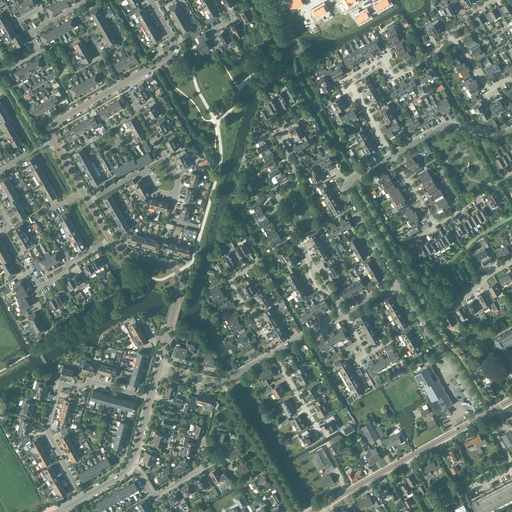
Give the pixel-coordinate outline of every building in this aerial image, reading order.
[(26,10),(31,7),(26,0),(23,0),(25,1),(22,3),(26,10)] [(61,0),(56,3),(60,10),(65,8),(61,0)] [(131,8),(132,11),(139,7),(138,4),(140,3),(138,0),(134,0),(129,3),(132,8),(131,8)] [(202,10),(212,4),(210,0),(208,0),(203,3),(200,5),(202,7),(199,9),(200,11),(202,10)] [(230,0),(225,3),(228,8),(233,5),(234,8),(240,4),(238,1),(235,4),(232,0),(230,0)] [(301,0),(294,0),(291,2),(295,9),(304,4),(301,0)] [(349,0),(342,0),(344,3),(342,4),(345,10),(348,8),(347,7),(352,4),(349,0)] [(381,0),(381,1),(375,4),(379,11),(389,6),(385,0),(381,0)] [(451,2),(448,3),(449,6),(453,13),(454,14),(458,12),(457,10),(459,8),(461,7),(457,0),(453,0),(451,1),(451,2)] [(18,1),(16,2),(21,13),(26,10),(22,3),(19,4),(18,1)] [(171,12),(179,8),(176,4),(177,3),(176,1),(173,2),(174,4),(169,7),(171,12)] [(21,13),(16,2),(13,3),(14,4),(13,5),(12,6),(12,7),(12,8),(10,10),(13,14),(15,13),(17,15),(21,13)] [(449,6),(448,3),(447,2),(440,6),(441,7),(439,9),(440,10),(443,15),(445,14),(448,13),(449,15),(453,13),(449,6)] [(56,3),(51,6),(56,13),(60,10),(56,3)] [(95,8),(90,11),(92,16),(100,11),(97,7),(98,6),(97,4),(94,6),(95,8)] [(205,14),(208,13),(215,8),(212,4),(202,10),(205,14)] [(510,12),(505,4),(502,6),(502,7),(499,8),(504,16),(503,16),(504,17),(507,16),(507,14),(510,12)] [(323,5),(314,11),(318,18),(324,14),(325,17),(331,14),(329,11),(327,12),(323,5)] [(56,13),(51,6),(47,8),(46,7),(44,9),(46,12),(48,10),(51,16),(56,13)] [(135,13),(137,18),(148,12),(147,10),(144,11),(143,8),(141,10),(139,7),(132,11),(134,14),(135,13)] [(243,7),(237,11),(239,15),(241,14),(246,23),(254,19),(248,9),(245,11),(243,7)] [(504,16),(499,8),(498,7),(496,8),(492,10),(496,18),(500,16),(500,18),(503,16),(504,16)] [(174,17),(181,13),(179,8),(171,12),(174,17)] [(208,13),(211,17),(207,19),(208,22),(217,18),(215,15),(218,13),(215,8),(208,13)] [(358,11),(353,14),(355,17),(357,15),(361,22),(370,17),(366,10),(360,13),(358,11)] [(489,12),(486,14),(490,21),(491,23),(494,21),(493,20),(496,18),(492,10),(489,12)] [(102,16),(100,11),(92,16),(95,20),(102,16)] [(137,18),(140,22),(148,17),(146,15),(149,13),(148,12),(137,18)] [(490,21),(486,14),(485,12),(482,14),(479,15),(483,24),(486,22),(487,23),(490,21)] [(177,22),(184,18),(181,13),(174,17),(177,22)] [(340,27),(337,23),(341,21),(338,15),(329,21),(330,23),(323,27),(327,33),(331,31),(332,32),(340,27)] [(479,15),(475,17),(475,18),(472,19),(476,27),(477,28),(480,27),(480,25),(483,24),(479,15)] [(105,21),(102,16),(95,20),(98,25),(105,21)] [(437,33),(441,31),(440,29),(443,27),(442,27),(445,25),(439,16),(437,18),(437,19),(431,22),(433,26),(437,33)] [(0,26),(8,21),(6,17),(0,19),(0,26)] [(140,22),(142,27),(153,20),(152,19),(150,20),(148,17),(140,22)] [(77,23),(74,18),(69,20),(73,28),(78,25),(78,26),(81,25),(79,22),(77,23)] [(184,18),(177,22),(179,26),(187,22),(184,18)] [(68,30),(73,28),(69,20),(64,23),(68,30)] [(142,27),(145,31),(153,26),(151,23),(154,22),(153,20),(142,27)] [(0,28),(2,28),(4,30),(11,26),(8,21),(0,26),(0,28)] [(98,25),(100,30),(108,25),(105,21),(98,25)] [(187,22),(179,26),(182,31),(189,27),(187,22)] [(64,23),(59,26),(64,33),(68,30),(64,23)] [(397,33),(400,31),(396,25),(395,25),(393,23),(387,27),(388,29),(388,30),(389,32),(387,33),(389,37),(396,33),(397,33)] [(231,28),(237,38),(244,34),(245,37),(248,36),(244,28),(241,30),(238,24),(231,28)] [(100,30),(103,34),(110,30),(108,25),(100,30)] [(2,34),(3,37),(14,31),(11,26),(4,30),(5,33),(2,34)] [(59,26),(55,28),(59,36),(64,33),(59,26)] [(145,31),(147,35),(158,29),(157,28),(155,29),(153,26),(145,31)] [(433,26),(427,30),(427,29),(424,30),(428,37),(430,35),(430,36),(433,35),(434,37),(438,34),(437,33),(433,26)] [(182,31),(185,36),(190,33),(191,35),(194,33),(193,31),(192,32),(189,27),(182,31)] [(54,38),(59,36),(55,28),(50,31),(54,38)] [(147,35),(150,40),(149,40),(152,46),(157,43),(155,40),(160,38),(156,32),(159,31),(158,29),(147,35)] [(113,35),(110,30),(103,34),(106,39),(113,35)] [(217,35),(223,45),(230,41),(231,43),(230,44),(233,48),(237,45),(231,34),(228,36),(225,30),(217,35)] [(16,35),(14,31),(3,37),(4,39),(8,37),(9,39),(16,35)] [(50,41),(54,38),(50,31),(45,34),(50,41)] [(462,39),(464,43),(472,38),(470,35),(472,34),(470,31),(461,36),(462,39)] [(13,40),(15,42),(22,38),(19,33),(16,35),(9,39),(10,42),(13,40)] [(198,38),(200,42),(208,38),(205,33),(200,36),(199,33),(193,36),(195,39),(198,38)] [(396,33),(389,37),(388,38),(390,42),(392,41),(393,43),(394,43),(395,45),(402,41),(404,40),(403,37),(400,39),(396,33)] [(45,45),(45,44),(50,41),(45,34),(40,37),(43,42),(41,43),(43,46),(45,45)] [(106,39),(108,44),(116,39),(113,35),(106,39)] [(22,38),(15,42),(17,47),(14,49),(15,52),(21,49),(20,46),(25,43),(22,38)] [(208,38),(200,42),(195,45),(198,50),(200,49),(207,44),(206,42),(209,40),(208,38)] [(379,46),(381,44),(377,38),(370,42),(375,51),(378,50),(379,53),(382,51),(379,46)] [(470,48),(477,43),(475,41),(474,41),(472,38),(464,43),(466,46),(468,49),(470,48)] [(116,39),(108,44),(111,49),(116,46),(118,48),(121,46),(119,44),(118,44),(116,39)] [(75,40),(69,43),(72,48),(76,45),(77,49),(85,45),(82,40),(77,43),(75,40)] [(402,41),(395,45),(397,47),(396,48),(397,50),(396,51),(398,55),(399,55),(399,54),(406,51),(407,50),(408,49),(403,44),(402,41)] [(370,42),(365,45),(372,57),(374,56),(372,53),(375,51),(370,42)] [(477,43),(470,48),(471,50),(473,54),(481,49),(479,46),(480,46),(479,42),(477,43)] [(210,49),(207,44),(200,49),(203,53),(199,55),(201,58),(210,53),(208,50),(210,49)] [(76,53),(77,55),(87,49),(85,45),(77,49),(79,51),(76,53)] [(372,57),(365,45),(360,48),(365,57),(368,55),(369,58),(372,57)] [(129,56),(133,63),(138,60),(135,55),(138,54),(134,48),(131,50),(134,53),(129,56)] [(355,51),(362,63),(364,62),(362,59),(365,57),(360,48),(355,51)] [(81,56),(83,58),(90,54),(87,49),(77,55),(78,57),(81,56)] [(473,54),(475,57),(477,60),(486,55),(484,52),(483,53),(481,49),(473,54)] [(399,54),(399,55),(402,59),(403,57),(405,60),(405,59),(407,62),(413,58),(412,56),(411,56),(407,50),(406,51),(399,54)] [(350,54),(352,56),(355,63),(356,62),(358,61),(360,64),(362,63),(355,51),(350,54)] [(83,58),(85,63),(82,65),(83,68),(89,64),(88,62),(93,59),(90,54),(83,58)] [(123,55),(129,66),(133,63),(129,56),(126,57),(125,54),(123,55)] [(350,54),(344,57),(344,58),(343,58),(343,59),(343,60),(344,60),(349,69),(354,66),(353,64),(355,63),(352,56),(350,54)] [(120,61),(124,69),(129,66),(123,55),(120,57),(122,60),(120,61)] [(36,60),(40,68),(45,65),(47,69),(50,67),(47,61),(44,63),(41,57),(36,60)] [(460,71),(460,70),(467,67),(467,66),(464,62),(462,63),(461,61),(461,62),(459,59),(454,62),(453,63),(454,66),(455,65),(459,71),(460,71)] [(40,68),(36,60),(32,63),(37,73),(40,72),(38,69),(40,68)] [(120,61),(115,64),(113,60),(110,62),(113,68),(116,66),(119,71),(124,69),(120,61)] [(334,66),(335,69),(340,77),(345,74),(342,68),(344,67),(341,62),(334,66)] [(491,64),(493,67),(496,73),(499,72),(501,74),(505,71),(503,67),(500,68),(497,63),(497,62),(496,62),(495,62),(491,64)] [(37,73),(32,63),(27,66),(31,73),(34,71),(35,75),(37,73)] [(491,64),(484,69),(490,80),(495,77),(494,75),(496,73),(493,67),(491,64)] [(511,75),(511,65),(509,66),(507,64),(506,65),(503,67),(505,71),(508,70),(511,76),(511,75)] [(31,73),(27,66),(22,68),(28,79),(30,78),(28,74),(31,73)] [(464,80),(470,76),(469,74),(470,73),(468,71),(470,70),(468,66),(467,66),(467,67),(460,70),(460,71),(463,77),(462,77),(464,80)] [(424,73),(427,80),(430,78),(431,79),(432,79),(432,80),(433,80),(434,79),(437,78),(430,67),(426,69),(427,72),(424,73)] [(17,71),(22,78),(23,81),(28,79),(22,68),(17,71)] [(332,74),(335,80),(340,77),(335,69),(333,71),(331,68),(326,71),(329,76),(332,74)] [(22,78),(17,71),(13,74),(16,79),(13,81),(16,86),(19,85),(17,81),(22,78)] [(98,73),(93,76),(97,83),(102,80),(99,75),(101,74),(99,71),(97,72),(98,73)] [(319,75),(325,86),(330,83),(327,77),(329,76),(326,71),(319,75)] [(427,80),(424,73),(421,75),(420,73),(415,75),(420,84),(422,87),(425,85),(426,83),(425,81),(427,80)] [(420,84),(415,75),(410,78),(412,80),(409,82),(412,88),(420,84)] [(97,83),(93,76),(88,79),(92,86),(97,83)] [(366,88),(372,84),(368,76),(359,81),(362,86),(364,85),(366,88)] [(470,88),(476,84),(478,83),(475,79),(473,80),(472,78),(470,76),(464,80),(465,82),(466,82),(470,88)] [(84,81),(88,89),(92,86),(88,79),(84,81)] [(402,82),(408,91),(409,94),(414,91),(412,88),(409,82),(406,83),(405,80),(402,82)] [(79,84),(83,91),(88,89),(84,81),(79,84)] [(139,97),(149,91),(144,82),(137,86),(139,90),(137,92),(139,97)] [(408,91),(402,82),(400,83),(402,86),(399,88),(404,96),(409,94),(408,91)] [(331,85),(330,83),(325,86),(322,87),(325,92),(330,89),(332,92),(336,89),(334,84),(331,85)] [(83,91),(79,84),(74,87),(78,94),(83,91)] [(372,84),(366,88),(367,90),(364,92),(366,94),(375,89),(372,84)] [(470,88),(468,89),(472,95),(471,95),(472,98),(479,94),(477,92),(478,92),(477,89),(479,88),(476,84),(470,88)] [(399,88),(396,89),(395,86),(392,87),(399,99),(404,96),(399,88)] [(74,87),(70,89),(69,88),(67,90),(68,93),(70,91),(74,97),(78,94),(74,87)] [(375,89),(366,94),(367,96),(370,95),(371,97),(380,92),(378,87),(375,89)] [(55,105),(60,102),(58,98),(62,96),(58,88),(53,90),(55,93),(50,95),(51,97),(55,105)] [(149,91),(139,97),(142,102),(146,99),(147,102),(154,99),(149,91)] [(279,94),(280,97),(284,103),(285,102),(289,100),(288,100),(292,98),(294,102),(297,100),(291,91),(285,94),(283,91),(279,94)] [(371,104),(383,97),(380,92),(371,97),(373,100),(370,102),(371,104)] [(45,97),(51,107),(55,105),(51,97),(49,99),(47,96),(45,97)] [(51,107),(45,97),(43,98),(44,101),(42,103),(46,110),(51,107)] [(285,102),(284,103),(280,97),(276,100),(274,98),(269,100),(270,102),(271,102),(275,109),(280,107),(279,105),(282,104),(285,109),(288,107),(285,102)] [(343,102),(340,97),(334,100),(333,98),(328,100),(331,105),(333,104),(335,107),(343,102)] [(386,102),(383,97),(371,104),(373,106),(376,105),(377,107),(386,102)] [(446,98),(441,101),(448,112),(450,111),(449,108),(451,107),(446,98)] [(119,100),(114,103),(118,111),(123,108),(123,107),(126,106),(122,100),(120,101),(119,100)] [(149,113),(156,109),(154,104),(156,103),(155,100),(148,104),(150,106),(146,108),(149,113)] [(474,115),(479,112),(485,109),(483,106),(485,105),(483,100),(478,103),(479,105),(471,110),(474,115)] [(501,113),(503,112),(508,109),(505,104),(503,106),(500,100),(495,103),(501,113)] [(35,102),(41,113),(46,110),(42,103),(39,104),(37,101),(35,102)] [(448,112),(441,101),(436,103),(438,106),(441,112),(444,111),(446,114),(448,112)] [(35,102),(33,104),(35,107),(30,110),(36,121),(39,119),(37,115),(41,113),(35,102)] [(271,102),(270,102),(266,105),(268,108),(261,111),(266,120),(269,118),(268,115),(271,113),(271,114),(276,111),(275,109),(271,102)] [(343,102),(335,107),(336,109),(334,111),(337,116),(341,113),(340,111),(346,107),(343,102)] [(118,111),(114,103),(109,106),(113,113),(118,111)] [(384,117),(392,112),(390,109),(393,108),(390,103),(385,106),(387,108),(381,112),(384,117)] [(501,113),(495,103),(489,106),(491,109),(489,110),(490,113),(493,118),(501,113)] [(113,113),(109,106),(104,109),(108,116),(113,113)] [(351,111),(348,112),(351,117),(351,118),(353,120),(358,118),(355,112),(357,110),(355,106),(350,108),(351,111)] [(433,109),(438,118),(440,117),(439,114),(441,112),(438,106),(433,109)] [(156,116),(157,119),(163,115),(159,108),(156,109),(149,113),(152,118),(156,116)] [(108,116),(104,109),(99,112),(100,113),(103,119),(108,116)] [(420,116),(425,125),(430,122),(429,119),(431,118),(428,112),(426,109),(423,111),(424,114),(420,116)] [(438,118),(433,109),(428,112),(431,118),(434,116),(436,119),(438,118)] [(479,112),(484,120),(487,118),(488,121),(493,118),(490,113),(488,114),(485,109),(479,112)] [(343,122),(351,118),(351,117),(348,112),(343,115),(341,113),(337,116),(338,118),(339,121),(342,119),(343,122)] [(392,112),(384,117),(387,122),(392,119),(394,121),(398,118),(397,116),(396,113),(393,115),(392,112)] [(8,119),(10,118),(7,113),(0,117),(2,122),(3,122),(8,119)] [(425,125),(420,116),(419,113),(411,118),(416,127),(419,125),(420,127),(425,125)] [(89,119),(93,127),(95,129),(102,125),(100,121),(97,115),(94,116),(89,119)] [(135,117),(127,121),(125,123),(128,128),(130,126),(138,122),(135,117)] [(159,130),(168,125),(164,117),(158,121),(160,123),(156,125),(159,130)] [(394,135),(399,132),(397,129),(401,127),(399,125),(401,123),(401,122),(398,118),(394,121),(395,124),(390,127),(392,132),(393,132),(394,135)] [(416,127),(411,118),(406,121),(410,127),(407,129),(410,133),(415,131),(414,128),(416,127)] [(11,124),(8,119),(3,122),(2,122),(1,123),(4,128),(11,124)] [(93,127),(89,119),(84,122),(88,129),(93,127)] [(297,126),(291,129),(294,134),(302,130),(300,127),(303,126),(300,121),(295,123),(297,126)] [(88,129),(84,122),(79,125),(83,132),(88,129)] [(133,131),(141,127),(138,122),(130,126),(133,131)] [(14,128),(11,124),(4,128),(6,133),(14,128)] [(83,132),(79,125),(74,128),(78,135),(83,132)] [(173,132),(168,125),(159,130),(161,135),(165,133),(167,136),(173,132)] [(356,139),(359,138),(365,134),(364,132),(366,130),(363,125),(358,128),(360,131),(354,134),(354,135),(354,136),(356,139)] [(392,132),(390,127),(387,128),(386,126),(381,129),(383,133),(386,132),(389,138),(394,135),(393,132),(392,132)] [(136,136),(143,132),(141,127),(133,131),(136,136)] [(9,137),(16,133),(14,128),(6,133),(9,137)] [(69,130),(73,138),(74,140),(79,137),(78,135),(74,128),(69,130)] [(304,139),(309,136),(304,129),(302,130),(294,134),(297,140),(303,136),(304,139)] [(74,140),(73,138),(69,130),(64,133),(69,143),(74,140)] [(143,132),(136,136),(133,137),(136,143),(146,137),(143,132)] [(12,142),(19,138),(16,133),(9,137),(12,142)] [(169,140),(165,142),(168,147),(178,141),(174,134),(168,137),(169,140)] [(359,138),(356,139),(359,144),(361,143),(371,138),(369,135),(367,137),(365,134),(359,138)] [(269,147),(268,146),(266,143),(264,140),(268,138),(266,135),(257,140),(256,139),(254,140),(253,141),(254,143),(256,144),(258,143),(260,146),(257,148),(260,153),(263,151),(269,147)] [(300,144),(302,148),(303,150),(309,146),(310,149),(314,146),(309,136),(304,139),(305,141),(300,144)] [(19,138),(12,142),(14,147),(22,143),(19,138)] [(364,148),(371,144),(369,141),(372,140),(371,138),(361,143),(364,148)] [(178,141),(168,147),(171,152),(175,150),(176,152),(182,149),(178,141)] [(268,146),(269,147),(263,151),(266,156),(263,157),(266,162),(274,157),(274,158),(275,157),(273,152),(271,153),(269,149),(275,146),(273,143),(268,146)] [(303,150),(302,148),(300,144),(297,146),(296,143),(291,146),(293,151),(296,149),(299,155),(304,152),(303,150)] [(364,148),(362,149),(365,156),(367,156),(377,150),(375,146),(372,147),(371,144),(364,148)] [(75,153),(78,157),(86,153),(83,148),(75,153)] [(144,155),(148,162),(153,160),(150,154),(152,152),(150,150),(148,151),(149,152),(144,155)] [(179,163),(189,157),(185,150),(179,153),(180,156),(176,158),(179,163)] [(331,152),(323,157),(329,167),(334,164),(331,158),(333,157),(331,152)] [(410,167),(409,166),(416,163),(416,162),(414,159),(416,158),(413,152),(406,157),(407,160),(406,160),(408,162),(406,163),(408,167),(410,167)] [(86,153),(78,157),(81,162),(88,158),(86,153)] [(506,154),(505,154),(501,156),(506,165),(511,162),(510,160),(509,160),(506,154)] [(148,162),(144,155),(139,158),(143,165),(148,162)] [(27,167),(30,166),(37,161),(34,156),(27,161),(29,164),(26,165),(27,167)] [(506,165),(501,156),(496,159),(501,168),(506,165)] [(189,157),(179,163),(182,168),(186,166),(187,168),(193,165),(189,157)] [(269,166),(272,171),(278,168),(279,169),(284,166),(282,163),(277,166),(275,163),(276,162),(274,158),(274,157),(266,162),(264,163),(267,167),(269,166)] [(329,167),(323,157),(320,158),(315,161),(318,166),(321,164),(324,170),(329,167)] [(88,158),(81,162),(84,167),(91,163),(88,158)] [(135,160),(134,158),(129,161),(133,168),(137,166),(138,166),(135,160)] [(138,166),(137,166),(139,168),(143,165),(139,158),(135,160),(138,166)] [(37,161),(30,166),(32,171),(40,166),(37,161)] [(124,164),(128,171),(133,168),(129,161),(124,164)] [(308,174),(311,177),(313,176),(314,176),(319,173),(316,167),(318,166),(315,161),(312,163),(311,164),(312,166),(309,168),(311,172),(308,174)] [(410,167),(408,167),(410,171),(412,170),(412,171),(414,170),(415,172),(416,171),(417,174),(424,170),(422,167),(421,168),(417,162),(416,162),(416,163),(409,166),(410,167)] [(86,172),(94,167),(91,163),(84,167),(86,172)] [(119,166),(124,174),(128,171),(124,164),(119,166)] [(35,176),(43,171),(40,166),(32,171),(35,176)] [(119,166),(114,169),(119,176),(124,174),(119,166)] [(94,167),(86,172),(89,176),(96,172),(94,167)] [(204,172),(205,168),(202,167),(196,169),(195,173),(192,172),(191,178),(199,180),(201,181),(204,172)] [(272,171),(269,173),(272,177),(273,177),(275,180),(277,179),(278,182),(286,177),(285,174),(282,176),(280,173),(281,172),(279,169),(278,168),(272,171)] [(38,181),(46,176),(43,171),(35,176),(38,181)] [(92,181),(99,177),(101,175),(99,171),(96,172),(89,176),(92,181)] [(380,185),(382,183),(391,178),(388,174),(386,175),(383,171),(375,176),(380,185)] [(422,180),(430,176),(428,171),(419,176),(422,180)] [(323,174),(320,175),(319,173),(314,176),(313,176),(311,177),(314,182),(317,180),(318,182),(320,183),(321,182),(325,179),(323,174)] [(41,186),(49,181),(46,176),(38,181),(41,186)] [(430,176),(422,180),(425,185),(433,180),(430,176)] [(0,182),(3,186),(11,182),(8,177),(0,182)] [(99,177),(92,181),(94,186),(102,182),(99,177)] [(134,183),(137,188),(145,184),(142,179),(138,181),(136,177),(130,181),(132,185),(134,183)] [(193,184),(192,187),(199,189),(200,186),(197,185),(199,180),(191,178),(189,183),(193,184)] [(392,181),(391,178),(382,183),(385,188),(393,183),(396,182),(395,180),(392,181)] [(433,180),(425,185),(427,190),(436,185),(433,180)] [(44,191),(51,186),(49,181),(41,186),(44,191)] [(323,194),(330,190),(328,188),(331,186),(328,181),(319,186),(323,194)] [(13,187),(11,182),(3,186),(6,191),(13,187)] [(396,188),(393,183),(385,188),(383,189),(386,194),(388,193),(390,192),(389,192),(396,188)] [(145,184),(137,188),(135,190),(138,195),(138,194),(148,189),(145,184)] [(436,185),(427,190),(430,195),(432,194),(438,190),(438,189),(436,185)] [(46,194),(43,195),(44,197),(54,191),(51,186),(44,191),(46,194)] [(13,187),(6,191),(8,196),(16,192),(13,187)] [(199,189),(192,187),(192,190),(188,189),(186,194),(197,197),(199,189)] [(390,197),(392,196),(401,192),(398,187),(396,188),(389,192),(390,192),(388,193),(390,197)] [(432,194),(434,198),(443,193),(440,188),(438,189),(438,190),(432,194)] [(148,199),(147,196),(151,194),(148,189),(138,194),(141,199),(140,200),(144,206),(148,199)] [(323,194),(326,199),(336,193),(334,191),(331,193),(330,190),(323,194)] [(48,197),(50,201),(57,196),(54,191),(44,197),(45,199),(48,197)] [(491,194),(491,195),(492,196),(495,202),(501,198),(502,199),(504,198),(501,192),(501,191),(498,193),(498,192),(496,193),(495,191),(491,194)] [(16,192),(8,196),(11,200),(11,201),(17,197),(19,196),(16,192)] [(392,196),(395,201),(403,196),(401,192),(392,196)] [(324,200),(326,205),(336,200),(334,197),(337,196),(336,193),(326,199),(324,200)] [(434,198),(437,203),(445,198),(443,193),(434,198)] [(195,206),(197,197),(186,194),(185,200),(189,201),(188,204),(195,206)] [(104,199),(107,204),(114,199),(111,195),(104,199)] [(495,202),(492,196),(491,195),(488,197),(488,198),(488,199),(489,201),(487,202),(485,204),(489,210),(491,209),(490,208),(497,204),(495,202)] [(395,201),(397,206),(406,201),(403,196),(395,201)] [(17,197),(11,201),(11,200),(9,201),(12,206),(20,202),(17,197)] [(450,206),(445,198),(437,203),(440,208),(442,206),(444,209),(450,206)] [(109,208),(117,204),(114,199),(107,204),(109,208)] [(148,199),(144,206),(155,209),(158,200),(152,199),(152,200),(148,199)] [(406,201),(397,206),(395,207),(398,212),(409,206),(407,203),(411,201),(409,201),(408,200),(408,199),(406,201)] [(255,219),(258,217),(258,216),(264,213),(263,212),(264,212),(262,208),(261,209),(259,206),(263,203),(261,200),(252,206),(256,212),(252,213),(255,219)] [(326,205),(329,210),(341,203),(340,201),(337,203),(336,200),(326,205)] [(15,211),(22,207),(20,202),(12,206),(15,211)] [(161,211),(166,212),(169,213),(172,205),(169,204),(169,203),(163,202),(161,211)] [(341,203),(329,210),(332,215),(341,210),(340,207),(343,206),(341,203)] [(117,204),(109,208),(112,213),(119,209),(117,204)] [(181,211),(192,214),(195,206),(188,204),(187,207),(183,206),(181,211)] [(17,216),(25,211),(22,207),(15,211),(17,216)] [(410,220),(416,216),(417,216),(418,215),(416,211),(414,212),(412,210),(410,208),(404,212),(405,214),(406,214),(410,220)] [(484,208),(479,211),(484,219),(489,216),(484,208)] [(119,209),(112,213),(115,218),(122,213),(119,209)] [(268,209),(264,212),(263,212),(264,213),(258,216),(258,217),(261,221),(259,223),(262,228),(263,226),(271,222),(268,217),(266,218),(265,215),(270,212),(268,209)] [(28,216),(25,211),(17,216),(20,221),(28,216)] [(192,214),(181,211),(180,217),(184,218),(183,221),(190,222),(192,214)] [(480,222),(484,219),(479,211),(475,213),(480,222)] [(58,220),(60,222),(69,217),(66,212),(58,216),(60,219),(58,220)] [(122,213),(115,218),(117,222),(125,218),(122,213)] [(480,222),(475,213),(470,216),(475,225),(480,222)] [(416,216),(410,220),(408,220),(412,227),(411,227),(412,230),(417,227),(419,226),(418,224),(418,223),(417,221),(419,220),(417,216),(416,216)] [(470,227),(475,225),(470,216),(465,219),(466,221),(467,220),(470,227)] [(62,227),(64,226),(72,222),(69,217),(60,222),(62,227)] [(120,227),(127,223),(125,218),(117,222),(120,227)] [(346,221),(344,218),(342,219),(348,229),(353,226),(349,219),(346,221)] [(343,232),(348,229),(342,219),(340,221),(342,224),(339,225),(343,232)] [(470,227),(467,220),(466,221),(462,223),(467,232),(471,229),(470,227)] [(18,227),(13,230),(16,235),(23,230),(20,226),(24,224),(22,221),(17,224),(18,227)] [(265,231),(268,236),(277,231),(278,233),(282,230),(281,227),(275,230),(274,227),(275,226),(272,221),(271,222),(263,226),(266,231),(265,231)] [(72,222),(64,226),(62,227),(65,232),(75,227),(72,222)] [(127,223),(120,227),(123,232),(126,230),(130,228),(127,223)] [(459,236),(467,232),(462,223),(457,226),(458,228),(456,230),(459,236)] [(338,234),(343,232),(339,225),(336,227),(335,224),(333,225),(338,234)] [(338,234),(333,225),(330,226),(332,229),(329,231),(334,239),(339,236),(338,234)] [(68,238),(70,236),(77,232),(75,227),(65,232),(65,233),(68,238)] [(18,239),(29,233),(26,229),(23,230),(16,235),(18,239)] [(190,230),(188,237),(191,238),(192,235),(196,236),(197,231),(195,230),(193,231),(190,230)] [(277,231),(268,236),(274,247),(285,241),(284,238),(281,239),(279,236),(280,236),(278,233),(277,231)] [(77,232),(70,236),(68,238),(71,243),(73,241),(80,237),(77,232)] [(309,243),(318,238),(320,237),(317,232),(311,235),(309,237),(310,239),(307,241),(309,243)] [(21,244),(31,238),(29,233),(18,239),(21,244)] [(131,242),(136,244),(139,236),(129,233),(127,240),(131,241),(131,242)] [(439,238),(445,249),(450,246),(448,244),(444,235),(442,233),(440,234),(441,237),(439,238)] [(453,241),(448,233),(444,235),(448,244),(453,241)] [(145,235),(144,237),(142,245),(147,247),(150,239),(150,236),(145,235)] [(73,241),(75,246),(83,242),(80,237),(73,241)] [(349,241),(352,246),(356,244),(361,240),(360,238),(357,240),(355,237),(349,241)] [(440,251),(445,249),(439,238),(437,239),(435,237),(433,238),(434,241),(439,249),(440,251)] [(34,243),(31,238),(21,244),(24,249),(29,246),(31,249),(36,245),(35,242),(34,243)] [(313,244),(315,247),(321,243),(318,238),(309,243),(310,246),(313,244)] [(167,251),(169,242),(163,240),(162,246),(161,249),(167,251)] [(174,244),(172,252),(178,254),(180,243),(181,241),(179,240),(178,243),(175,242),(174,244)] [(361,240),(356,244),(352,246),(354,251),(361,247),(359,244),(362,242),(361,240)] [(485,240),(481,243),(483,246),(484,245),(486,248),(489,247),(485,240)] [(433,250),(430,243),(429,241),(424,244),(429,253),(433,250)] [(434,252),(439,249),(434,241),(430,243),(433,250),(434,252)] [(504,243),(506,246),(496,251),(500,258),(510,253),(508,249),(511,247),(508,241),(504,243)] [(83,242),(75,246),(78,251),(86,247),(83,242)] [(323,242),(321,243),(315,247),(316,249),(313,251),(314,253),(324,248),(325,247),(323,242)] [(241,257),(242,256),(246,254),(245,254),(249,252),(251,256),(254,254),(248,245),(246,247),(244,244),(236,248),(237,250),(238,251),(241,257)] [(421,257),(429,253),(424,244),(419,247),(421,250),(418,251),(421,257)] [(185,247),(183,255),(189,257),(191,250),(192,250),(193,247),(191,246),(190,248),(185,247)] [(362,250),(361,247),(354,251),(357,256),(367,250),(365,248),(362,250)] [(327,253),(324,248),(314,253),(316,255),(319,254),(320,257),(327,253)] [(0,252),(0,256),(1,258),(8,254),(5,249),(0,252)] [(57,251),(58,252),(53,254),(58,262),(62,259),(59,254),(61,252),(60,249),(57,251)] [(485,267),(494,262),(488,251),(486,252),(484,249),(475,254),(479,260),(481,259),(485,267)] [(245,261),(242,256),(241,257),(238,251),(237,250),(232,253),(231,252),(226,254),(227,256),(228,256),(232,264),(232,263),(237,261),(236,259),(239,258),(242,263),(245,261)] [(368,252),(367,250),(357,256),(360,260),(367,257),(365,254),(368,252)] [(281,255),(285,263),(288,261),(296,257),(293,252),(287,255),(285,252),(281,255)] [(53,264),(58,262),(53,254),(51,256),(49,253),(47,254),(53,264)] [(331,260),(327,253),(320,257),(322,259),(319,261),(322,265),(331,260)] [(409,256),(412,262),(417,259),(414,253),(409,256)] [(3,263),(4,263),(9,260),(11,259),(8,254),(1,258),(3,263)] [(47,258),(44,260),(48,267),(53,264),(47,254),(45,255),(47,258)] [(228,256),(227,256),(223,259),(225,262),(218,265),(223,274),(226,272),(225,269),(228,267),(228,268),(233,265),(232,263),(232,264),(228,256)] [(299,262),(296,257),(288,261),(289,264),(287,265),(289,270),(294,267),(293,265),(299,262)] [(48,267),(44,260),(41,261),(40,260),(37,259),(33,261),(36,267),(40,264),(43,270),(48,267)] [(326,269),(328,272),(335,268),(338,266),(334,259),(331,260),(322,265),(325,270),(326,269)] [(364,263),(367,268),(377,263),(376,260),(373,262),(371,259),(364,263)] [(9,260),(4,263),(3,263),(1,264),(4,269),(11,264),(9,260)] [(95,260),(90,263),(95,271),(103,267),(99,261),(96,262),(95,260)] [(96,273),(95,271),(90,263),(85,265),(86,268),(84,270),(87,276),(90,274),(91,276),(96,273)] [(367,268),(370,273),(377,269),(375,266),(378,265),(377,263),(367,268)] [(4,269),(7,273),(14,269),(11,264),(4,269)] [(287,275),(290,280),(296,276),(295,274),(297,272),(294,267),(289,270),(291,273),(287,275)] [(458,275),(452,279),(456,286),(463,282),(461,279),(464,277),(467,282),(472,279),(469,274),(467,275),(462,267),(456,271),(458,275)] [(335,268),(328,272),(330,275),(328,276),(331,281),(340,276),(335,268)] [(14,269),(7,273),(10,278),(8,279),(10,281),(13,279),(12,277),(17,274),(14,269)] [(370,273),(373,278),(382,272),(381,270),(378,272),(377,269),(370,273)] [(384,275),(382,272),(373,278),(376,283),(382,279),(381,276),(384,275)] [(511,280),(511,279),(509,274),(499,279),(503,286),(511,280)] [(87,285),(82,276),(79,277),(77,275),(72,277),(77,285),(78,287),(79,289),(87,285)] [(290,280),(293,285),(302,280),(301,277),(298,279),(296,276),(290,280)] [(78,287),(77,285),(72,277),(67,280),(69,283),(66,285),(69,291),(70,290),(70,291),(78,287)] [(14,280),(8,284),(10,286),(13,291),(23,285),(22,283),(23,282),(22,279),(20,280),(16,283),(14,280)] [(244,292),(252,288),(251,285),(253,283),(250,279),(246,281),(247,284),(241,287),(244,292)] [(364,286),(361,279),(356,282),(361,291),(363,290),(362,287),(364,286)] [(293,285),(290,286),(293,291),(295,290),(302,286),(300,284),(303,282),(302,280),(293,285)] [(356,282),(351,284),(355,291),(357,289),(359,293),(361,291),(356,282)] [(218,300),(225,296),(222,291),(222,292),(220,289),(224,286),(222,283),(210,290),(216,302),(218,300)] [(351,284),(346,287),(351,297),(354,295),(352,292),(355,291),(351,284)] [(495,284),(489,288),(492,294),(490,296),(493,302),(496,300),(494,297),(501,293),(495,284)] [(29,288),(28,286),(25,288),(23,285),(13,291),(15,296),(29,288)] [(298,295),(308,289),(306,287),(303,289),(302,286),(295,290),(298,295)] [(244,292),(247,297),(253,294),(254,296),(263,291),(261,288),(260,288),(260,287),(259,287),(259,288),(254,290),(252,288),(244,292)] [(351,297),(346,287),(341,290),(345,296),(347,295),(349,298),(351,297)] [(29,294),(27,292),(30,290),(29,288),(15,296),(18,300),(21,298),(21,299),(29,294)] [(308,289),(298,295),(296,296),(299,301),(307,296),(306,293),(309,292),(308,289)] [(261,303),(270,298),(267,292),(265,294),(263,291),(254,296),(257,301),(259,300),(261,303)] [(478,297),(484,307),(483,308),(484,311),(489,308),(488,304),(491,303),(485,292),(478,297)] [(30,296),(29,294),(21,299),(21,298),(18,300),(20,305),(28,301),(27,298),(30,296)] [(57,296),(54,297),(60,308),(65,305),(64,303),(67,301),(64,295),(61,297),(59,295),(58,294),(56,295),(57,296)] [(218,300),(221,305),(224,303),(227,310),(229,308),(235,305),(234,302),(231,303),(229,300),(230,300),(227,295),(225,296),(218,300)] [(390,308),(396,305),(394,302),(397,301),(394,296),(390,298),(389,297),(385,300),(390,308)] [(51,303),(48,304),(51,310),(54,309),(56,311),(60,308),(54,297),(49,300),(51,303)] [(319,299),(320,302),(325,311),(328,310),(326,307),(329,306),(324,297),(319,299)] [(270,298),(261,303),(263,305),(260,307),(261,309),(263,308),(270,305),(273,303),(270,298)] [(30,302),(29,303),(28,301),(20,305),(18,306),(21,311),(20,312),(22,315),(28,311),(26,308),(33,305),(33,304),(32,305),(30,302)] [(467,305),(472,313),(477,310),(479,313),(483,311),(480,305),(478,307),(474,301),(467,305)] [(315,305),(319,311),(322,310),(323,313),(325,311),(320,302),(315,305)] [(309,305),(316,317),(318,316),(316,313),(319,311),(315,305),(314,303),(309,305)] [(304,308),(309,317),(312,315),(314,318),(316,317),(309,305),(304,308)] [(402,308),(400,306),(397,307),(396,305),(390,308),(387,310),(390,315),(402,308)] [(263,319),(275,312),(272,307),(271,307),(265,311),(263,312),(265,315),(262,316),(263,319)] [(462,307),(456,311),(461,320),(466,317),(467,320),(472,317),(468,310),(465,312),(462,307)] [(304,308),(299,311),(303,317),(305,322),(306,323),(308,321),(307,318),(309,317),(304,308)] [(402,308),(390,315),(393,320),(395,318),(402,315),(400,312),(403,310),(402,308)] [(355,318),(356,321),(365,315),(362,310),(356,314),(358,317),(355,318)] [(232,329),(233,328),(241,323),(238,319),(237,319),(236,316),(239,314),(237,311),(229,316),(228,315),(221,318),(223,322),(226,320),(232,329)] [(24,319),(28,317),(31,321),(38,317),(35,312),(30,315),(28,312),(23,316),(24,319)] [(275,312),(263,319),(264,321),(267,319),(269,322),(278,317),(275,312)] [(450,314),(444,318),(449,327),(453,325),(456,330),(462,327),(458,321),(455,322),(450,314)] [(368,320),(365,315),(356,321),(357,323),(360,321),(362,324),(368,320)] [(395,318),(398,323),(408,318),(406,316),(403,317),(402,315),(395,318)] [(30,325),(29,325),(30,328),(41,322),(38,317),(31,321),(28,322),(30,325)] [(278,317),(269,322),(270,325),(267,326),(269,328),(280,322),(278,317)] [(406,322),(409,320),(408,318),(398,323),(396,325),(400,332),(403,330),(402,328),(408,325),(406,322)] [(129,332),(139,326),(136,322),(133,323),(131,319),(124,323),(123,324),(125,326),(126,327),(129,332)] [(371,325),(368,320),(362,324),(363,327),(360,328),(362,331),(371,325)] [(41,322),(30,328),(33,332),(43,326),(41,322)] [(248,334),(253,331),(251,328),(245,331),(244,328),(245,327),(242,322),(241,323),(233,328),(236,332),(238,331),(241,336),(247,332),(248,334)] [(280,322),(269,328),(270,331),(273,329),(274,332),(283,327),(280,322)] [(374,330),(371,325),(362,331),(363,333),(366,331),(367,334),(374,330)] [(33,332),(35,337),(37,340),(42,337),(41,334),(46,331),(43,326),(33,332)] [(139,326),(129,332),(128,332),(131,337),(141,331),(139,326)] [(283,327),(274,332),(276,334),(273,336),(274,338),(286,332),(283,327)] [(343,342),(348,339),(346,335),(341,327),(339,329),(340,331),(338,333),(343,342)] [(401,335),(404,340),(413,335),(411,332),(414,330),(413,328),(401,335)] [(500,336),(494,339),(497,344),(501,352),(504,350),(506,353),(502,355),(510,369),(511,372),(511,349),(508,351),(506,349),(507,349),(510,347),(511,346),(511,345),(511,329),(510,330),(508,331),(505,333),(501,335),(500,336)] [(376,335),(374,330),(367,334),(369,336),(366,338),(367,340),(376,335)] [(141,331),(131,337),(134,342),(144,336),(141,331)] [(251,343),(252,344),(257,341),(255,338),(250,341),(248,338),(250,337),(248,334),(247,332),(241,336),(238,337),(240,342),(241,342),(243,347),(245,346),(251,343)] [(286,332),(274,338),(275,341),(278,339),(280,342),(289,337),(286,332)] [(333,332),(331,333),(338,344),(343,342),(338,333),(335,335),(333,332)] [(338,344),(331,333),(329,334),(331,337),(328,339),(333,347),(338,344)] [(367,340),(368,342),(371,341),(373,344),(379,340),(378,338),(376,335),(367,340)] [(413,335),(404,340),(406,345),(409,344),(419,338),(417,336),(414,338),(413,335)] [(144,336),(134,342),(136,345),(137,346),(139,349),(141,348),(139,345),(147,341),(144,336)] [(333,347),(328,339),(326,340),(324,337),(321,339),(327,348),(328,350),(333,347)] [(412,349),(418,345),(417,342),(420,340),(419,338),(409,344),(412,349)] [(327,348),(321,339),(319,340),(321,343),(318,344),(322,351),(327,348)] [(186,345),(176,342),(173,354),(175,355),(175,357),(187,361),(189,351),(194,352),(197,343),(187,340),(186,345)] [(254,347),(252,344),(251,343),(245,346),(243,347),(242,348),(245,352),(248,351),(252,358),(260,353),(258,349),(255,351),(254,348),(254,347)] [(412,349),(409,350),(412,355),(419,351),(420,354),(425,351),(422,346),(420,348),(418,345),(412,349)] [(295,349),(287,353),(290,358),(289,359),(294,368),(302,363),(297,354),(298,354),(295,349)] [(390,351),(396,361),(397,363),(402,360),(397,352),(394,353),(392,350),(390,351)] [(390,351),(388,353),(390,356),(387,357),(391,363),(396,361),(390,351)] [(215,362),(211,354),(203,352),(199,364),(206,366),(206,365),(213,367),(215,366),(213,363),(215,362)] [(391,363),(387,357),(384,359),(383,356),(381,357),(386,366),(391,363)] [(377,363),(381,369),(386,366),(381,357),(378,358),(380,361),(377,363)] [(87,372),(90,364),(90,361),(82,359),(80,366),(83,366),(82,372),(84,373),(86,372),(87,372)] [(351,364),(350,362),(347,364),(346,361),(342,363),(340,360),(335,363),(337,367),(339,365),(342,370),(351,364)] [(90,361),(90,364),(87,372),(89,373),(90,374),(93,375),(94,369),(97,370),(99,364),(90,361)] [(381,369),(377,363),(375,364),(373,361),(371,363),(376,372),(381,369)] [(104,374),(107,363),(105,362),(104,365),(101,364),(99,372),(104,374)] [(107,363),(104,374),(110,375),(113,364),(107,363)] [(376,372),(371,363),(368,364),(370,367),(367,368),(371,375),(376,372)] [(65,377),(66,377),(68,369),(63,367),(64,365),(61,364),(60,365),(59,369),(59,371),(62,371),(61,376),(62,378),(65,378),(65,377)] [(119,366),(113,364),(110,375),(116,377),(119,366)] [(343,376),(351,371),(350,368),(353,367),(351,364),(342,370),(340,371),(343,376)] [(414,375),(435,411),(440,419),(451,413),(448,407),(453,404),(432,365),(414,375)] [(68,369),(66,377),(71,379),(73,374),(76,375),(77,369),(69,366),(68,369)] [(297,375),(299,379),(298,380),(301,385),(304,383),(306,383),(305,382),(308,380),(306,376),(308,374),(304,366),(297,370),(299,374),(297,375)] [(269,368),(260,373),(265,380),(262,382),(264,386),(271,382),(269,378),(274,375),(269,368)] [(357,374),(356,372),(353,374),(351,371),(343,376),(346,381),(357,374)] [(348,386),(357,381),(355,378),(358,376),(357,374),(346,381),(348,386)] [(489,391),(491,394),(492,394),(493,395),(498,392),(498,391),(498,390),(496,385),(499,384),(495,377),(490,380),(491,382),(486,385),(487,387),(485,388),(488,392),(489,391)] [(50,394),(51,392),(47,391),(48,388),(47,387),(43,386),(44,383),(37,381),(35,390),(37,390),(50,394)] [(310,388),(307,390),(312,400),(316,398),(315,398),(318,396),(319,395),(315,388),(316,387),(315,385),(317,384),(315,381),(308,385),(310,387),(310,388)] [(353,389),(363,384),(361,382),(358,383),(357,381),(348,386),(351,391),(353,389)] [(274,384),(265,389),(268,394),(273,391),(276,398),(285,393),(280,385),(275,387),(274,384)] [(364,386),(363,384),(353,389),(356,395),(354,396),(355,398),(362,394),(360,392),(363,391),(361,388),(364,386)] [(167,391),(165,396),(169,397),(168,400),(177,403),(178,399),(173,398),(176,387),(170,386),(168,391),(167,391)] [(50,394),(37,390),(36,395),(34,395),(33,398),(39,400),(40,397),(44,398),(45,395),(46,395),(46,396),(52,398),(53,395),(50,394)] [(198,398),(191,396),(189,407),(195,409),(197,402),(205,404),(205,405),(205,406),(205,407),(205,408),(206,408),(206,409),(205,410),(206,410),(211,412),(212,409),(213,408),(213,407),(214,406),(211,405),(213,398),(199,394),(198,398)] [(27,413),(31,414),(32,413),(33,411),(32,411),(33,407),(34,407),(35,405),(34,403),(30,402),(30,399),(24,397),(19,414),(26,416),(27,413)] [(63,404),(71,407),(73,402),(75,402),(75,399),(69,397),(68,400),(64,399),(63,404)] [(315,407),(319,413),(318,413),(320,417),(325,414),(329,412),(323,403),(326,401),(324,397),(320,399),(317,401),(316,402),(318,405),(315,407)] [(288,418),(294,414),(293,412),(296,410),(289,399),(281,404),(287,414),(287,415),(288,418)] [(169,405),(164,404),(162,411),(174,414),(176,407),(180,408),(181,405),(170,401),(169,405)] [(424,410),(420,412),(423,416),(430,412),(428,408),(424,410)] [(178,420),(172,418),(162,415),(161,419),(165,420),(163,426),(172,428),(173,424),(176,425),(178,420)] [(328,429),(330,433),(338,429),(337,428),(335,424),(337,423),(335,418),(333,415),(326,419),(327,422),(325,423),(324,424),(327,429),(328,429)] [(31,428),(31,426),(32,426),(33,424),(32,422),(28,421),(28,418),(22,416),(20,425),(31,428)] [(290,421),(288,418),(281,422),(283,426),(290,422),(293,426),(295,424),(298,430),(306,426),(300,416),(290,421)] [(427,422),(431,430),(438,426),(434,418),(432,416),(428,419),(429,421),(427,422)] [(61,432),(67,431),(68,428),(66,428),(67,422),(58,420),(57,425),(62,427),(61,432)] [(370,422),(362,427),(370,443),(379,438),(370,422)] [(24,435),(25,432),(29,433),(30,431),(31,431),(32,428),(31,428),(20,425),(17,433),(24,435)] [(198,426),(196,425),(194,431),(190,432),(189,432),(188,433),(187,437),(199,440),(200,436),(202,437),(205,427),(198,425),(198,426)] [(379,426),(376,428),(381,437),(384,435),(379,426)] [(216,430),(214,437),(219,438),(219,439),(227,442),(228,437),(229,437),(232,435),(229,431),(224,429),(217,427),(216,430)] [(309,445),(315,442),(315,441),(313,436),(312,436),(310,432),(309,433),(307,429),(298,435),(300,438),(301,438),(303,442),(306,441),(309,445)] [(67,431),(61,432),(63,436),(59,439),(61,443),(69,439),(66,434),(69,433),(67,431)] [(381,437),(386,447),(390,445),(390,447),(399,442),(400,443),(405,440),(401,431),(387,439),(384,435),(381,437)] [(511,433),(510,431),(502,436),(508,447),(511,444),(511,433)] [(155,439),(165,442),(166,439),(168,440),(170,433),(163,432),(162,435),(156,433),(155,439)] [(472,438),(477,449),(479,451),(480,453),(482,452),(480,447),(487,443),(484,438),(482,440),(479,434),(472,438)] [(195,450),(197,444),(190,443),(191,439),(185,438),(183,444),(186,444),(185,447),(195,450)] [(477,449),(472,438),(464,443),(467,448),(472,445),(475,450),(477,449)] [(32,448),(40,444),(37,439),(29,443),(32,448)] [(64,448),(72,444),(69,439),(61,443),(64,448)] [(155,439),(153,445),(159,447),(158,450),(165,451),(166,445),(164,445),(165,442),(155,439)] [(230,453),(234,459),(242,454),(240,450),(243,448),(240,443),(234,446),(236,449),(230,453)] [(35,453),(42,448),(40,444),(32,448),(35,453)] [(72,444),(64,448),(67,453),(74,448),(72,444)] [(195,450),(185,447),(184,450),(182,450),(180,456),(186,457),(187,454),(194,456),(196,450),(195,450)] [(322,447),(316,450),(326,468),(332,465),(322,447)] [(37,457),(45,453),(42,448),(35,453),(37,457)] [(69,458),(77,453),(74,448),(67,453),(69,458)] [(372,449),(370,450),(376,461),(382,458),(378,451),(376,448),(372,450),(372,449)] [(449,452),(453,459),(456,457),(457,459),(460,458),(454,448),(449,452)] [(146,451),(144,457),(154,460),(156,461),(159,452),(149,449),(148,452),(146,451)] [(366,458),(364,459),(363,457),(359,459),(363,466),(366,464),(366,463),(368,462),(370,465),(374,463),(373,462),(376,461),(370,450),(369,449),(367,450),(368,452),(366,453),(366,454),(365,454),(365,455),(366,456),(366,458)] [(48,458),(46,455),(50,452),(49,450),(47,452),(45,453),(37,457),(35,459),(37,464),(40,462),(48,458)] [(69,458),(72,462),(83,456),(80,452),(77,453),(69,458)] [(144,457),(143,462),(149,464),(148,467),(154,469),(156,463),(153,463),(154,460),(144,457)] [(315,459),(313,460),(319,470),(325,467),(319,457),(315,459)] [(48,458),(40,462),(43,467),(51,462),(48,458)] [(108,458),(103,460),(107,468),(112,465),(108,458)] [(183,462),(173,468),(178,475),(188,469),(186,466),(189,465),(186,459),(183,461),(183,462)] [(98,463),(102,471),(107,468),(103,460),(98,463)] [(246,460),(238,464),(240,467),(238,468),(242,474),(249,470),(246,464),(247,463),(246,460)] [(433,461),(421,468),(425,475),(437,468),(438,469),(441,467),(438,462),(435,463),(433,461)] [(93,466),(98,473),(102,471),(98,463),(93,466)] [(44,476),(46,475),(54,471),(55,470),(58,468),(57,466),(53,469),(51,466),(41,471),(44,476)] [(98,473),(93,466),(89,469),(93,476),(98,473)] [(164,474),(157,478),(161,484),(170,479),(168,475),(171,474),(168,468),(163,471),(164,474)] [(84,471),(88,479),(93,476),(89,469),(84,471)] [(217,470),(210,473),(215,482),(217,485),(222,481),(222,482),(224,480),(228,478),(225,473),(221,475),(220,475),(217,470)] [(347,473),(352,482),(364,475),(361,470),(355,473),(353,470),(347,473)] [(54,471),(46,475),(48,480),(56,475),(54,471)] [(84,471),(79,474),(83,482),(88,479),(84,471)] [(407,482),(410,486),(416,483),(414,478),(412,474),(406,477),(408,481),(407,482)] [(51,485),(59,480),(56,475),(48,480),(51,485)] [(263,475),(251,482),(255,489),(257,487),(259,490),(263,488),(264,489),(265,490),(266,491),(267,491),(268,491),(268,490),(269,490),(269,489),(269,488),(269,487),(266,482),(267,482),(263,475)] [(330,475),(321,480),(324,487),(330,484),(331,485),(335,483),(330,475)] [(196,481),(201,490),(205,487),(207,490),(213,487),(209,481),(206,483),(203,477),(196,481)] [(421,478),(415,481),(416,483),(419,487),(422,485),(424,484),(421,478)] [(54,489),(62,485),(59,480),(51,485),(54,489)] [(134,482),(129,485),(134,492),(139,489),(134,482)] [(410,486),(407,482),(401,485),(403,490),(402,491),(405,495),(411,491),(409,487),(410,486)] [(62,485),(54,489),(56,494),(64,489),(62,485)] [(134,492),(129,485),(125,487),(129,495),(134,492)] [(192,493),(196,501),(201,498),(197,492),(194,493),(190,485),(181,490),(185,497),(192,493)] [(511,494),(507,485),(497,490),(503,503),(511,498),(511,494)] [(382,494),(380,496),(382,499),(384,498),(391,494),(394,501),(399,498),(394,489),(391,491),(389,486),(380,491),(382,494)] [(129,495),(125,487),(120,490),(124,497),(129,495)] [(64,489),(56,494),(59,499),(67,494),(64,489)] [(124,497),(120,490),(115,493),(120,500),(124,497)] [(497,490),(487,495),(493,508),(503,503),(497,490)] [(282,501),(277,491),(272,494),(277,503),(282,501)] [(168,497),(170,500),(169,501),(172,505),(172,504),(174,507),(180,504),(183,508),(188,505),(184,499),(181,501),(177,492),(168,497)] [(120,500),(115,493),(111,495),(115,503),(120,500)] [(451,496),(455,503),(457,506),(462,504),(460,500),(456,493),(453,494),(451,496)] [(115,503),(111,495),(106,498),(110,505),(115,503)] [(487,495),(477,500),(482,511),(485,511),(493,508),(487,495)] [(249,511),(246,506),(241,496),(236,499),(241,509),(242,510),(240,511),(239,510),(238,507),(237,507),(236,507),(237,508),(232,510),(231,510),(232,510),(231,511),(249,511)] [(369,497),(358,503),(362,510),(373,504),(375,508),(379,506),(374,497),(371,499),(369,497)] [(110,505),(106,498),(101,501),(105,508),(110,505)] [(476,499),(472,501),(472,502),(473,503),(477,511),(482,511),(477,500),(476,500),(476,499)] [(148,505),(145,500),(138,504),(140,509),(148,505)] [(101,501),(96,503),(101,511),(105,508),(101,501)]
